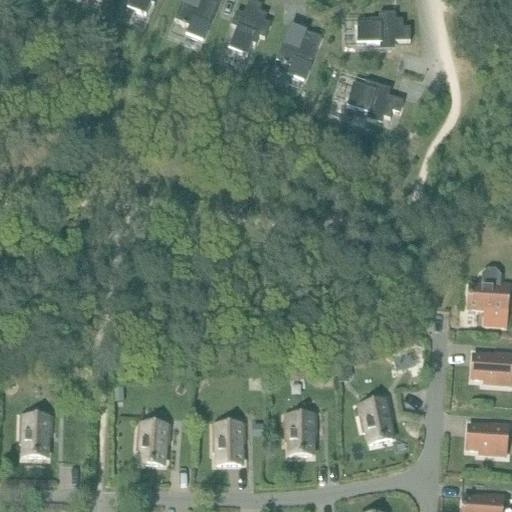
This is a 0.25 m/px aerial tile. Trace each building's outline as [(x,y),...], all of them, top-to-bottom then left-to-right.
[(144,18),(145,19),(150,6),(154,8),(156,0),(159,0),(162,1),(162,0),(130,0),(126,11),(141,17),(140,19),(143,20),(144,18)] [(210,27),(220,0),(218,0),(207,0),(207,2),(202,0),(183,0),(181,6),(174,24),(182,27),(181,29),(184,30),(185,28),(189,30),(185,39),(202,46),(209,27),(210,27)] [(244,59),(246,59),(251,47),(254,48),(258,40),(263,42),(269,27),(263,25),(266,18),(258,15),(261,8),(249,3),(241,22),(234,19),(230,28),(236,30),(227,52),(241,58),(240,60),(243,61),(244,59)] [(370,27),(356,27),(356,28),(354,28),(354,31),(356,31),(356,47),(379,47),(379,53),(389,53),(389,45),(409,45),(409,31),(402,31),(402,23),(395,23),(395,17),(378,17),(378,22),(370,23),(370,27)] [(303,86),(321,41),(311,37),(309,42),(304,40),(306,35),(290,29),(276,64),(283,67),(282,69),(285,70),(286,68),(290,70),(286,79),(303,86)] [(352,87),(348,103),(346,102),(345,105),(347,105),(345,110),(367,117),(366,122),(380,127),(382,120),(390,123),(392,115),(399,117),(402,104),(384,98),(386,91),(365,84),(363,90),(352,87)] [(468,289),(466,312),(483,314),(482,329),(505,331),(506,319),(508,288),(498,288),(499,279),(494,274),(487,273),(482,278),(481,286),(481,290),(468,289)] [(472,360),(470,383),(483,384),(483,388),(510,389),(511,359),(494,357),(494,361),(472,360)] [(334,372),(336,387),(349,385),(347,370),(334,372)] [(261,378),(250,379),(251,388),(262,388),(261,378)] [(123,405),(123,390),(113,391),(114,405),(123,405)] [(387,404),(356,410),(362,437),(366,436),(369,449),(391,444),(387,422),(391,421),(387,404)] [(315,419),(284,419),(284,446),(288,446),(288,459),(311,459),(311,437),(315,437),(315,419)] [(20,420),(19,447),(23,448),(23,461),(46,461),(46,439),(50,440),(51,422),(20,420)] [(138,428),(136,455),(140,455),(139,468),(162,469),(164,447),(168,448),(169,430),(138,428)] [(467,430),(465,453),(478,454),(478,458),(505,460),(507,429),(489,428),(489,432),(467,430)] [(212,429),(213,456),(217,456),(217,469),(240,469),(240,447),(244,447),(243,429),(212,429)] [(462,501),(460,511),(501,511),(502,500),(484,499),(484,503),(462,501)]
